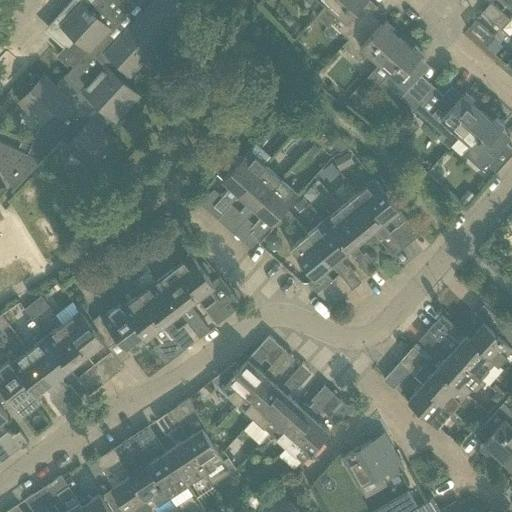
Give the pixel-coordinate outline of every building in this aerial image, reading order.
[(63,26),(55,35),(67,46),(58,55),(67,64),(69,62),(74,67),(67,74),(113,117),(113,118),(116,121),(139,95),(123,81),(129,74),(131,75),(191,10),(186,6),(192,0),(90,0),(86,6),(81,2),(61,24),(63,26)] [(329,0),(326,4),(316,15),(328,26),(331,22),(349,38),(368,17),(373,11),(364,2),(365,0),(329,0)] [(511,0),(501,0),(511,9),(511,0)] [(490,3),(482,12),(501,29),(509,20),(490,3)] [(368,17),(349,38),(343,45),(362,62),(370,53),(380,63),(401,40),(389,30),(393,26),(385,18),(378,26),(368,17)] [(467,29),(486,46),(494,37),(475,20),(467,29)] [(411,50),(401,40),(380,63),(390,72),(382,80),(401,97),(407,91),(421,103),(435,87),(421,75),(426,69),(416,60),(423,53),(415,46),(411,50)] [(56,86),(44,75),(41,78),(36,73),(21,89),(27,94),(19,102),(42,123),(31,145),(21,141),(21,142),(22,143),(19,150),(0,140),(0,170),(0,171),(4,177),(6,179),(9,182),(13,187),(11,190),(12,191),(61,137),(68,143),(66,145),(89,166),(96,158),(102,163),(116,147),(111,142),(113,139),(102,129),(113,118),(113,117),(67,74),(56,86)] [(435,87),(421,103),(415,110),(442,134),(438,138),(449,148),(460,135),(481,112),(470,102),(474,99),(466,91),(459,99),(449,90),(444,95),(435,87)] [(481,112),(460,135),(470,145),(463,153),(481,170),(487,164),(496,172),(511,154),(511,149),(506,143),(507,142),(497,133),(500,129),(504,125),(496,118),(492,122),(481,112)] [(401,126),(390,139),(399,147),(410,135),(401,126)] [(314,143),(307,151),(313,157),(320,149),(314,143)] [(238,194),(265,165),(248,150),(222,180),(230,187),(225,192),(234,200),(239,195),(238,194)] [(354,162),(348,151),(334,159),(339,169),(354,162)] [(331,162),(321,170),(330,181),(340,172),(331,162)] [(238,194),(248,203),(227,227),(233,233),(255,209),(281,179),(265,165),(238,194)] [(74,178),(69,183),(76,190),(81,185),(74,178)] [(255,209),(262,215),(251,227),(254,229),(243,241),(250,248),(298,195),(281,179),(255,209)] [(374,179),(357,193),(382,223),(389,217),(397,227),(399,224),(412,240),(419,234),(374,179)] [(310,186),(303,194),(311,201),(315,197),(314,190),(310,186)] [(216,192),(203,206),(217,219),(231,204),(234,200),(225,192),(221,197),(219,194),(216,192)] [(464,192),(458,200),(464,205),(471,198),(464,192)] [(382,223),(357,193),(341,206),(365,236),(375,229),(382,238),(380,240),(384,246),(393,238),(401,248),(402,248),(382,223)] [(303,197),(294,204),(299,211),(308,203),(303,197)] [(341,206),(324,220),(349,250),(348,250),(368,275),(378,267),(365,252),(363,254),(355,245),(365,236),(341,206)] [(287,211),(282,218),(289,224),(294,218),(287,211)] [(349,250),(324,220),(307,233),(332,264),(331,264),(339,273),(346,267),(339,258),(348,250),(349,250)] [(307,233),(290,248),(314,278),(307,284),(331,305),(341,297),(329,282),(332,280),(324,270),(331,264),(332,264),(307,233)] [(160,249),(149,235),(132,248),(143,262),(160,249)] [(132,248),(125,253),(130,259),(136,255),(132,248)] [(121,250),(111,257),(116,263),(117,266),(127,258),(121,250)] [(207,290),(227,316),(241,305),(219,277),(212,282),(190,254),(173,268),(197,298),(207,290)] [(90,275),(83,266),(74,273),(81,282),(90,275)] [(197,298),(173,268),(156,281),(180,311),(200,337),(210,329),(190,304),(197,298)] [(180,311),(156,281),(139,294),(162,325),(163,325),(175,340),(174,340),(182,350),(190,344),(170,319),(180,311)] [(139,294),(121,308),(145,339),(153,332),(163,346),(166,344),(175,356),(182,350),(174,340),(175,340),(163,325),(162,325),(139,294)] [(80,311),(79,311),(71,302),(54,315),(62,324),(86,355),(103,342),(89,323),(80,311)] [(121,308),(118,304),(101,318),(99,315),(89,323),(103,342),(103,341),(107,346),(117,338),(124,348),(133,341),(136,345),(145,339),(121,308)] [(475,314),(484,322),(477,330),(473,326),(465,335),(495,361),(495,362),(498,365),(511,349),(511,329),(501,320),(484,304),(475,314)] [(7,311),(0,316),(6,323),(14,317),(9,310),(7,311)] [(30,317),(26,321),(30,327),(35,323),(30,317)] [(465,335),(459,343),(444,329),(442,331),(434,323),(427,330),(442,344),(442,343),(481,378),(495,362),(495,361),(465,335)] [(62,324),(45,338),(69,368),(86,355),(62,324)] [(263,356),(276,341),(269,335),(221,388),(238,403),(264,374),(257,367),(265,358),(263,356)] [(45,338),(28,351),(59,391),(67,385),(60,375),(69,368),(45,338)] [(442,343),(442,344),(436,350),(445,359),(437,368),(466,394),(481,378),(442,343)] [(428,360),(413,347),(407,353),(422,367),(428,360)] [(28,351),(12,364),(35,394),(45,387),(52,396),(59,391),(28,351)] [(0,400),(7,395),(22,414),(40,401),(35,395),(35,394),(12,364),(9,359),(0,366),(0,400)] [(106,380),(113,374),(105,364),(98,370),(106,380)] [(264,374),(238,403),(254,418),(280,388),(271,380),(279,371),(272,365),(264,374)] [(466,394),(437,368),(423,384),(452,410),(466,394)] [(106,380),(98,370),(91,375),(99,386),(106,380)] [(405,386),(400,381),(390,372),(384,379),(393,388),(394,387),(400,392),(405,386)] [(288,379),(280,388),(254,418),(270,432),(296,403),(286,394),(294,385),(288,379)] [(452,410),(423,384),(408,400),(445,434),(460,417),(452,410)] [(496,391),(490,398),(496,403),(502,397),(496,391)] [(219,453),(205,432),(210,429),(189,397),(177,406),(184,416),(195,432),(184,439),(205,472),(224,460),(228,466),(232,464),(223,450),(219,453)] [(305,411),(296,403),(270,432),(286,446),(312,417),(320,408),(313,402),(305,411)] [(350,408),(343,402),(334,411),(342,418),(350,408)] [(511,411),(503,403),(478,431),(487,439),(480,446),(488,454),(492,450),(502,460),(511,448),(511,411)] [(312,417),(286,446),(303,461),(329,432),(312,417)] [(177,429),(169,434),(176,444),(166,451),(187,484),(205,472),(184,439),(177,429)] [(19,431),(12,437),(19,447),(27,441),(19,431)] [(138,447),(131,437),(123,442),(130,452),(138,447)] [(387,471),(389,475),(402,468),(386,439),(374,446),(371,440),(343,456),(360,486),(387,471)] [(158,456),(148,463),(170,496),(187,484),(166,451),(159,441),(151,446),(158,456)] [(511,448),(502,460),(511,468),(511,470),(510,473),(511,475),(511,448)] [(102,456),(93,461),(101,472),(109,466),(102,456)] [(148,463),(129,475),(151,508),(170,496),(148,463)] [(85,511),(79,502),(69,486),(61,475),(54,480),(62,492),(58,495),(68,509),(63,511),(85,511)] [(144,511),(151,508),(129,475),(111,487),(118,497),(126,511),(144,511)] [(409,489),(389,501),(395,511),(406,511),(418,505),(409,489)] [(107,505),(100,495),(99,493),(91,499),(89,495),(79,502),(85,511),(126,511),(118,497),(107,505)] [(40,506),(32,494),(25,499),(33,511),(48,511),(44,504),(40,506)] [(275,496),(260,511),(302,511),(301,510),(293,503),(290,500),(285,505),(275,496)] [(406,511),(454,511),(451,505),(440,511),(432,497),(418,505),(406,511)]
